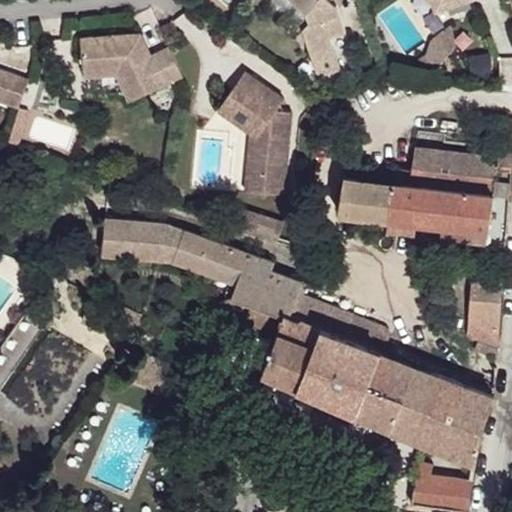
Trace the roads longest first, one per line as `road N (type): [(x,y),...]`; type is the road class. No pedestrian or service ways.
road 1 (unknown): [(511,94),(432,107),(334,157),(320,197),(326,230),(401,284)]
road 2 (residential): [(511,334),(487,511)]
